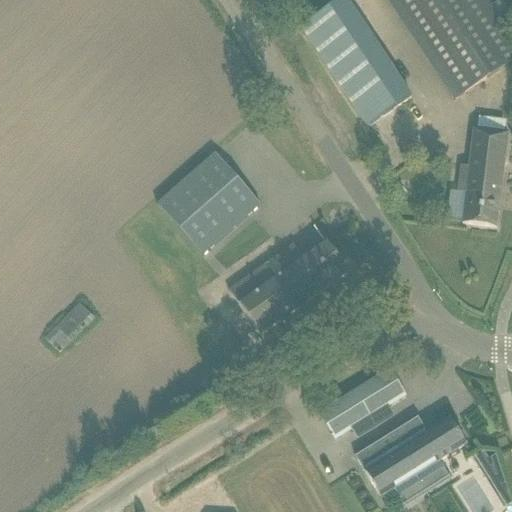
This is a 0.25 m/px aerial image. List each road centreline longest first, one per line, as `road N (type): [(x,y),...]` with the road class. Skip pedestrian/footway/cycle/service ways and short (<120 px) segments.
road 1 (unclassified): [(89,511),(420,305)]
road 2 (unclassified): [(420,305),(401,260),(228,0)]
